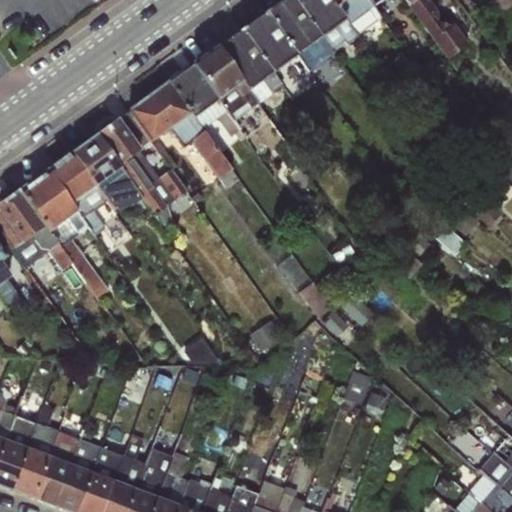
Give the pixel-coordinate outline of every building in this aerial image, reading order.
[(310,68),(413,4),(448,60),(475,44),(447,0),(286,0),(126,99),(149,137),(241,80),(256,104),(287,85),(276,68),(301,53),(310,68)] [(236,168),(191,104),(150,132),(155,140),(175,126),(186,143),(195,136),(223,177),(236,168)] [(127,124),(0,199),(0,205),(25,248),(83,214),(76,202),(103,186),(120,214),(147,198),(156,213),(194,191),(179,167),(160,178),(127,124)] [(55,251),(65,268),(77,261),(98,297),(108,291),(78,238),(55,251)] [(0,297),(1,297),(11,309),(25,297),(8,277),(15,257),(0,239),(0,297)] [(30,401),(20,396),(12,416),(2,440),(0,446),(0,486),(9,490),(24,448),(35,423),(23,419),(30,401)] [(0,446),(2,440),(12,416),(0,411),(0,446)] [(31,498),(46,456),(57,432),(35,423),(24,448),(9,490),(31,498)] [(52,507),(68,464),(78,440),(57,432),(46,456),(31,498),(52,507)] [(66,511),(75,511),(90,473),(99,448),(78,440),(68,464),(52,507),(66,511)] [(99,448),(90,473),(75,511),(100,511),(112,481),(120,457),(99,448)] [(511,450),(502,461),(511,470),(511,450)] [(149,511),(155,497),(164,475),(156,471),(161,456),(148,451),(142,466),(133,489),(124,511),(149,511)] [(174,511),(177,505),(187,481),(180,479),(188,458),(173,453),(164,475),(155,497),(149,511),(174,511)] [(511,470),(502,461),(492,454),(483,464),(492,474),(488,480),(511,502),(511,470)] [(124,511),(133,489),(142,466),(120,457),(112,481),(100,511),(124,511)] [(224,511),(234,488),(223,483),(226,473),(217,469),(208,489),(199,511),(224,511)] [(511,511),(511,502),(488,480),(482,475),(467,492),(488,511),(511,511)] [(187,481),(177,505),(174,511),(199,511),(208,489),(187,481)] [(299,511),(302,506),(303,502),(292,498),(295,492),(285,487),(277,505),(274,511),(299,511)] [(249,511),(256,496),(234,488),(224,511),(249,511)] [(274,511),(277,505),(256,496),(249,511),(274,511)]
